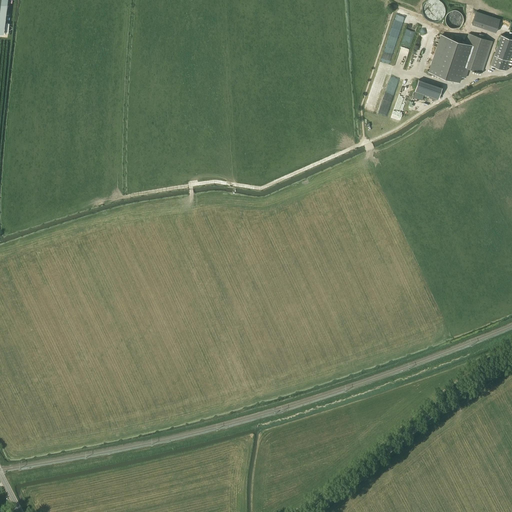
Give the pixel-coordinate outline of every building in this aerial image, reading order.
[(425,19),(428,21),(431,22),(434,22),(437,22),(439,21),(442,19),(444,17),(445,14),(445,10),(445,7),(443,4),(441,2),(438,0),(437,0),(430,0),(428,1),(425,3),(423,6),(422,9),(422,12),(423,16),(425,19)] [(463,23),(463,22),(463,21),(464,21),(464,20),(464,19),(464,18),(464,17),(463,17),(463,16),(463,15),(462,14),(461,13),(461,12),(460,12),(459,11),(458,11),(457,10),(456,10),(455,10),(454,10),(453,10),(452,10),(451,10),(451,11),(450,11),(449,12),(448,12),(448,13),(447,14),(446,15),(446,16),(446,17),(445,18),(445,19),(445,20),(446,21),(446,22),(446,23),(447,24),(448,25),(448,26),(449,26),(450,27),(451,27),(452,28),(453,28),(454,28),(455,28),(456,28),(457,28),(458,28),(458,27),(459,27),(460,27),(460,26),(461,26),(462,25),(462,24),(463,23)] [(496,32),(501,19),(476,11),(472,23),(496,32)] [(394,22),(385,59),(388,59),(387,60),(392,62),(402,25),(394,22)] [(421,32),(415,51),(422,54),(429,34),(421,32)] [(483,38),(484,35),(479,33),(478,36),(469,33),(466,42),(441,34),(428,71),(460,82),(462,76),(466,78),(469,68),(482,72),(493,41),(483,38)] [(511,37),(501,34),(495,54),(491,65),(506,70),(511,52),(511,37)] [(441,88),(418,81),(414,92),(438,100),(441,88)] [(404,83),(403,88),(402,88),(400,95),(409,97),(412,84),(404,83)] [(398,95),(393,118),(402,120),(408,97),(398,95)]
